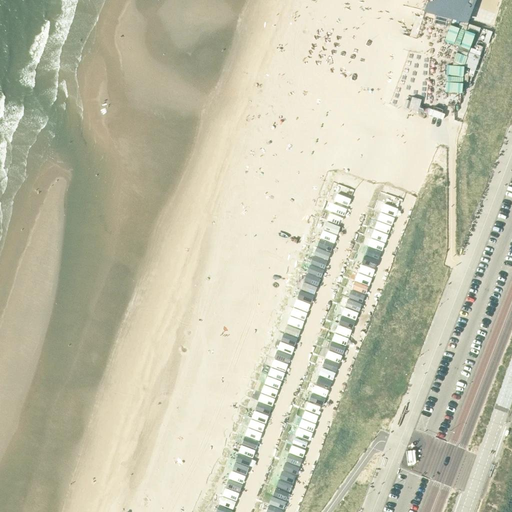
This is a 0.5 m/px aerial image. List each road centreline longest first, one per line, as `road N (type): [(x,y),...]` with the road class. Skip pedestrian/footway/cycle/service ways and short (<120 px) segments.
road 1 (primary): [(511,290),(425,511)]
road 2 (primary): [(437,511),(511,319)]
